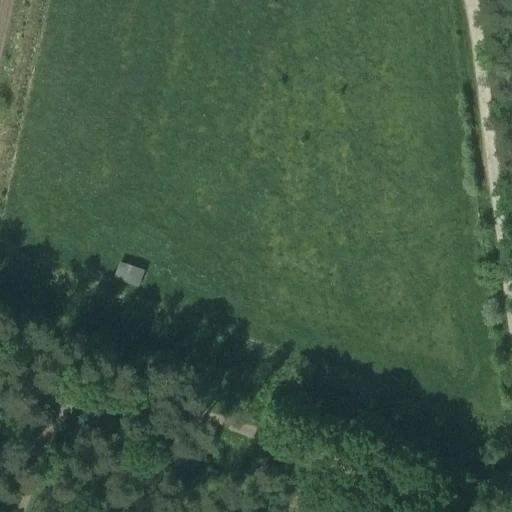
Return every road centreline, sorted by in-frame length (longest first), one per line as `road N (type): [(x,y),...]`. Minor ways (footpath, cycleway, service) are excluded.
road 1 (track): [(31,511),(89,337),(511,496)]
road 2 (track): [(511,341),(470,0)]
